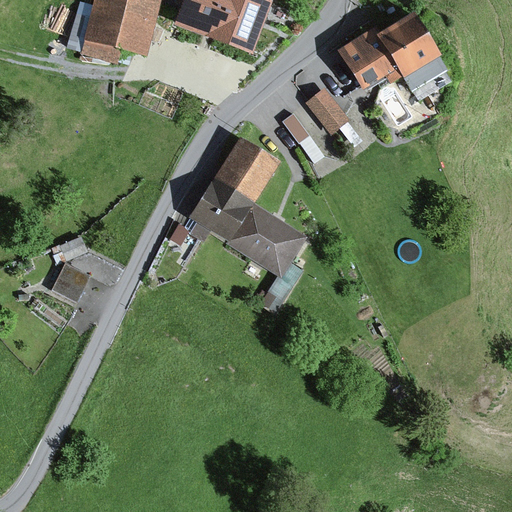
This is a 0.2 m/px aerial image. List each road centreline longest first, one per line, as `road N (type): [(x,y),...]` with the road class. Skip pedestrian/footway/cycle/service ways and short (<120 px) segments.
road 1 (unclassified): [(342,0),(310,45),(210,138),(167,205),(31,485),(6,511)]
road 2 (track): [(159,71),(88,73),(0,56)]
